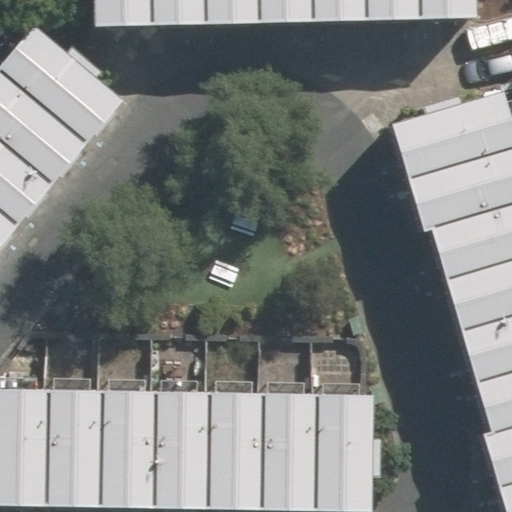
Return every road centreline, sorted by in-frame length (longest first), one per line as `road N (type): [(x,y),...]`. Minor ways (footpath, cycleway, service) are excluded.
road 1 (residential): [(347,156),(328,124),(287,92),(220,91),(169,118),(0,324)]
road 2 (residential): [(402,511),(424,457),(347,156)]
